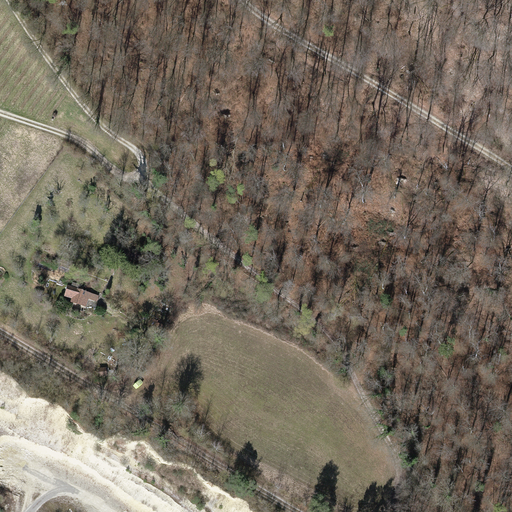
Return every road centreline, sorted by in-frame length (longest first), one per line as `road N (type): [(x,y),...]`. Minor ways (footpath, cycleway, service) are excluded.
road 1 (track): [(384,511),(398,488),(390,439),(355,366),(312,317),(142,176),(142,157),(49,59),(13,0)]
road 2 (track): [(0,330),(309,511)]
road 3 (track): [(511,166),(239,0)]
road 4 (track): [(142,176),(119,177),(71,137),(0,111)]
